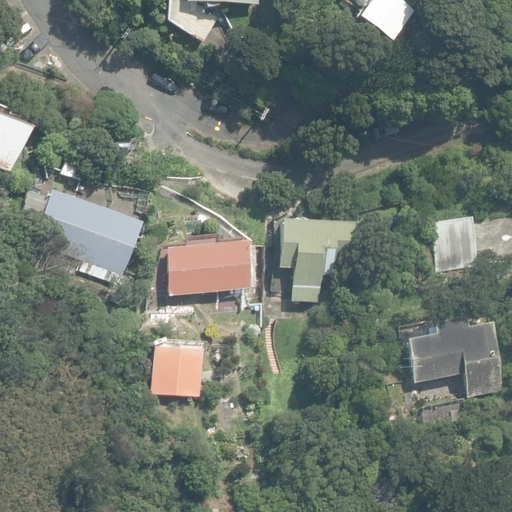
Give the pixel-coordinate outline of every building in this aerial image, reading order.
[(208,31),(243,57),(257,31),(236,15),(262,16),(298,18),(298,0),(224,0),(224,12),(210,11),(208,31)] [(396,46),(428,3),(424,0),(375,0),(362,22),(396,46)] [(0,172),(6,175),(27,130),(0,117),(0,172)] [(75,181),(79,167),(62,162),(58,176),(75,181)] [(141,224),(51,190),(31,243),(85,263),(82,269),(117,281),(119,275),(121,276),(141,224)] [(430,224),(435,268),(476,263),(470,218),(430,224)] [(291,301),(317,301),(317,275),(333,275),(333,260),(356,260),(360,260),(360,221),(277,221),(276,269),(292,269),(291,301)] [(163,249),(167,296),(246,290),(242,242),(163,249)] [(462,373),(467,397),(503,390),(489,322),(464,327),(462,319),(401,330),(412,383),(462,373)] [(147,395),(196,398),(198,351),(150,348),(147,395)]
